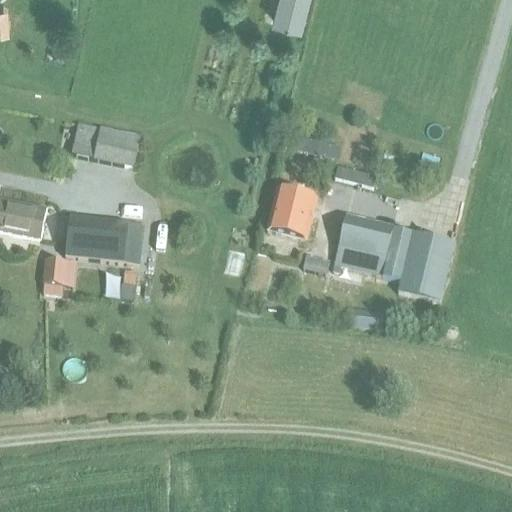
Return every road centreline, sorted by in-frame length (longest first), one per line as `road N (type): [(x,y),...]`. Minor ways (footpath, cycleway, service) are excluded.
road 1 (track): [(511,478),(343,433),(251,427),(0,447)]
road 2 (unknown): [(507,0),(445,205),(419,210),(366,196)]
road 3 (unknown): [(0,177),(127,199)]
